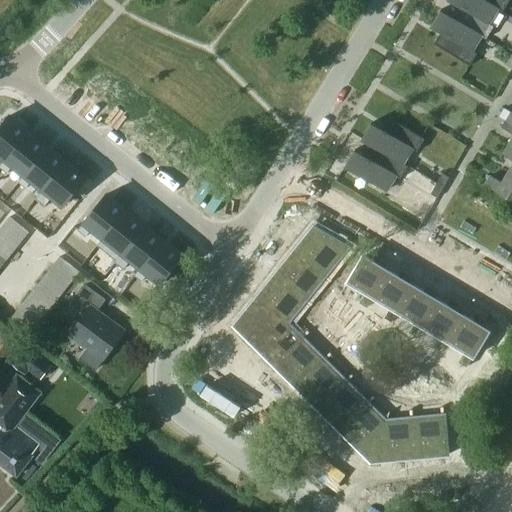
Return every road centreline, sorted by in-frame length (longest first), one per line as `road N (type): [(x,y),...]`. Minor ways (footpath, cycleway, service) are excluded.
road 1 (residential): [(217,247),(13,74)]
road 2 (residential): [(511,308),(282,170)]
road 3 (residential): [(237,455),(173,408),(161,374),(218,274),(217,247)]
road 4 (residential): [(386,0),(282,170)]
